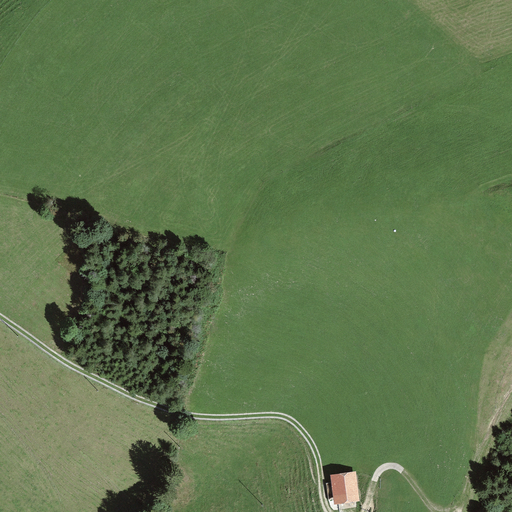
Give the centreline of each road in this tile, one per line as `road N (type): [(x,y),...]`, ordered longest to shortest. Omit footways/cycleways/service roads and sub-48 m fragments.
road 1 (track): [(0,317),(77,369),(147,402),(188,416),(288,417),(317,454),(328,511)]
road 2 (track): [(446,511),(459,502),(511,391)]
road 3 (track): [(364,511),(387,466),(398,467),(444,511)]
